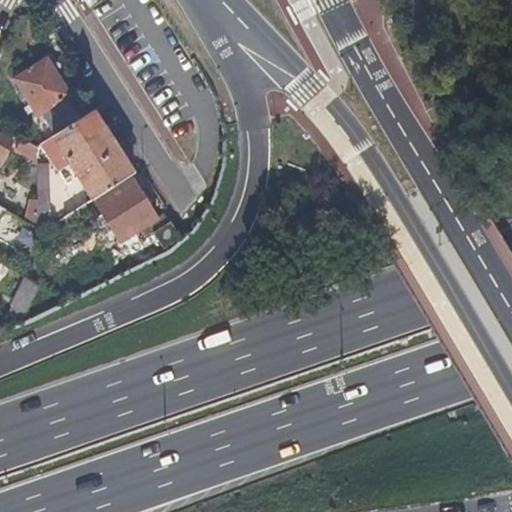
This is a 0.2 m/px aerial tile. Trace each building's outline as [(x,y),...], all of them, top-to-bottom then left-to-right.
[(39,136),(41,190),(52,190),(50,141),(61,135),(94,188),(135,162),(95,99),(82,107),(70,88),(74,85),(50,48),(15,69),(39,107),(44,104),(57,123),(40,135),(39,136)] [(0,160),(17,130),(0,120),(0,160)] [(135,168),(97,192),(121,230),(141,218),(159,207),(159,206),(135,168)] [(159,207),(141,218),(146,226),(155,221),(171,210),(166,201),(159,206),(159,207)] [(171,210),(155,221),(166,237),(182,227),(171,210)] [(11,305),(27,312),(39,285),(23,278),(11,305)]
